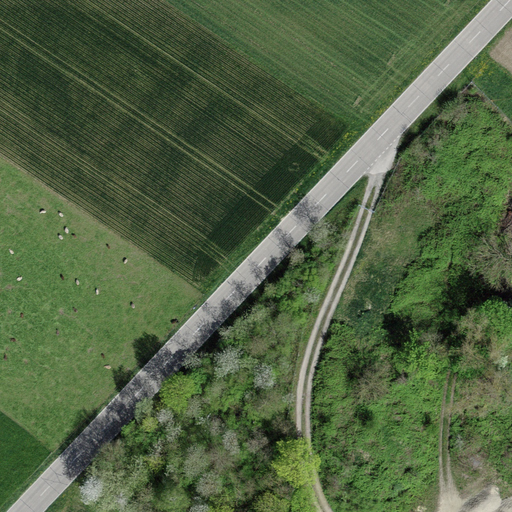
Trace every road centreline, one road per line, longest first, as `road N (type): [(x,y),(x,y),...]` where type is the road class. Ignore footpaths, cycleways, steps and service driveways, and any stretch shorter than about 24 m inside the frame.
road 1 (unclassified): [(510,0),(24,511)]
road 2 (track): [(376,139),(367,209),(317,335),(304,392),(306,456),(324,511)]
